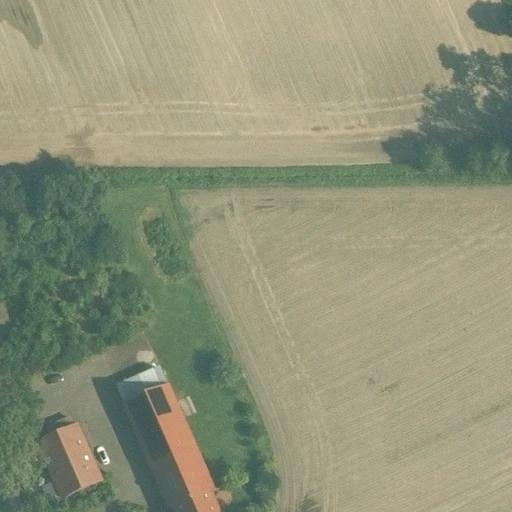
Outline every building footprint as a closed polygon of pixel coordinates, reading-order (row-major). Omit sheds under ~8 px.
[(116,389),(124,407),(168,388),(160,369),(116,389)] [(174,510),(210,494),(214,493),(168,388),(124,407),(170,511),(174,510)] [(46,428),(51,439),(74,429),(69,418),(46,428)] [(63,500),(101,483),(77,428),(74,429),(51,439),(39,445),(63,500)] [(218,511),(210,494),(174,510),(174,511),(218,511)]
